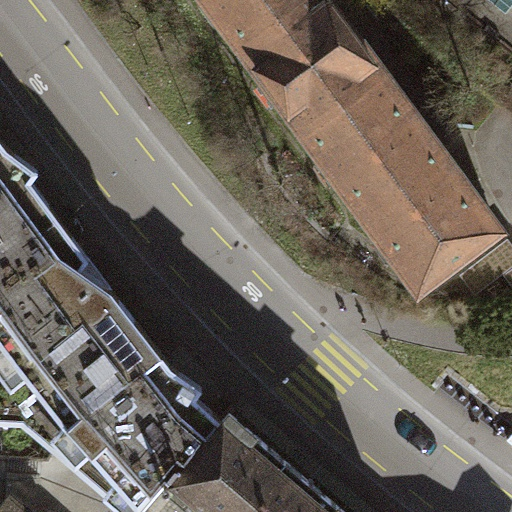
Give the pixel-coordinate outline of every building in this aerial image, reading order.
[(207,0),(239,43),(296,0),(207,0)] [(328,0),(296,0),(239,43),(300,124),(378,67),(328,0)] [(378,67),(300,124),(417,281),(495,223),(378,67)] [(0,263),(59,216),(30,179),(39,168),(14,152),(8,144),(0,135),(0,263)] [(138,504),(222,417),(207,404),(194,393),(202,384),(187,374),(171,364),(150,334),(120,296),(90,258),(59,216),(0,263),(0,421),(68,425),(94,453),(100,461),(96,465),(138,504)] [(279,438),(238,399),(222,417),(138,504),(130,511),(365,511),(330,484),(279,438)] [(25,511),(3,493),(0,496),(0,511),(25,511)]
